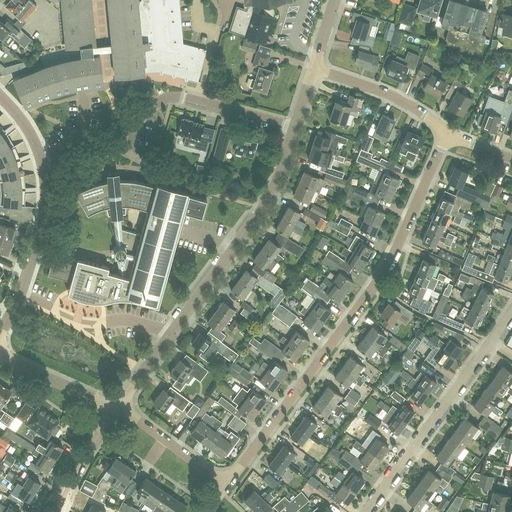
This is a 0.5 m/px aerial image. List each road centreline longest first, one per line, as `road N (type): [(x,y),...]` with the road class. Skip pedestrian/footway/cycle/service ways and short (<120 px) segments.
road 1 (residential): [(227,485),(397,248),(447,133)]
road 2 (residential): [(364,511),(511,311)]
road 3 (residential): [(167,337),(262,208),(294,127)]
road 4 (residential): [(294,127),(163,101),(148,111),(133,142),(133,159),(150,171)]
road 5 (residential): [(21,295),(44,212),(43,177),(22,122),(0,96)]
road 6 (residential): [(167,337),(127,320),(75,320),(21,295)]
road 7 (residential): [(447,133),(385,93),(313,68)]
road 8 (residential): [(227,485),(114,407)]
road 9 (residential): [(114,407),(0,356)]
